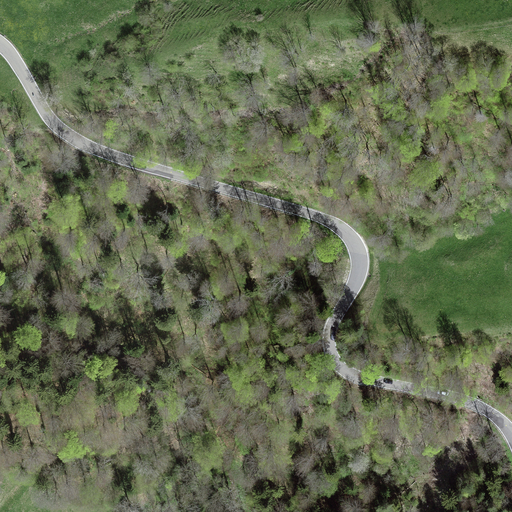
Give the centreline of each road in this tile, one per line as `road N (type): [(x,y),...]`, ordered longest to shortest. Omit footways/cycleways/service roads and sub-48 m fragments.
road 1 (tertiary): [(511,435),(471,402),(360,377),(332,357),(330,327),(357,274),(343,230),(77,140),(50,119),(0,44)]
road 2 (track): [(351,240),(372,244),(383,262),(374,337)]
